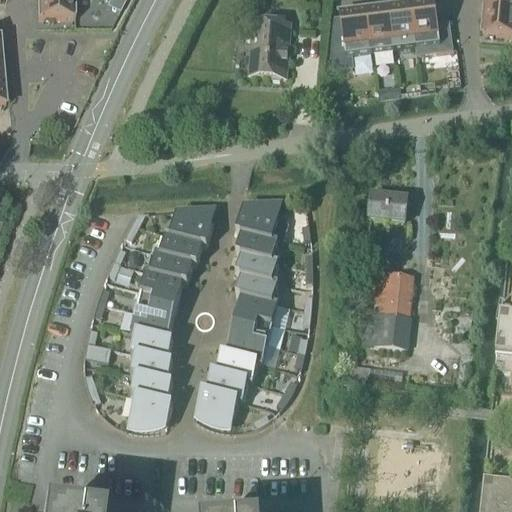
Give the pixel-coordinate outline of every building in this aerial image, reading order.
[(511,0),(485,0),(484,18),(511,20),(511,0)] [(74,1),(38,1),(38,24),(74,24),(74,1)] [(124,8),(111,1),(106,10),(119,16),(124,8)] [(435,7),(412,10),(418,54),(440,51),(439,44),(449,42),(447,28),(438,29),(435,7)] [(412,10),(389,13),(394,56),(418,54),(412,10)] [(389,13),(362,16),(368,60),(394,56),(389,13)] [(368,60),(362,16),(340,19),(343,41),(333,42),(335,57),(345,56),(345,62),(368,60)] [(511,20),(484,18),(482,39),(511,42),(511,20)] [(290,30),(253,27),(249,27),(248,43),(252,44),(249,81),(270,83),(273,86),(279,87),(283,84),(286,84),(290,30)] [(368,225),(405,229),(407,203),(371,200),(368,225)] [(236,239),(241,241),(273,249),(274,246),(278,227),(277,226),(277,227),(243,218),(242,217),(236,239)] [(133,228),(132,231),(138,235),(146,220),(137,221),(133,228)] [(175,222),(171,241),(170,244),(202,252),(207,253),(212,231),(211,231),(177,222),(175,222)] [(138,235),(132,231),(129,236),(125,244),(131,248),(138,235)] [(309,231),(308,232),(302,232),(304,247),(311,246),(310,238),(309,231)] [(166,240),(161,260),(160,263),(192,271),(197,272),(202,252),(170,244),(171,241),(166,240)] [(236,261),(241,262),(273,270),(274,267),(278,247),(274,246),(273,249),(241,241),(236,261)] [(116,263),(113,268),(121,271),(126,257),(120,254),(116,263)] [(156,259),(151,279),(150,281),(182,289),(187,290),(192,271),(160,263),(161,260),(156,259)] [(305,260),(305,275),(313,275),(312,269),(312,260),(305,260)] [(236,282),(241,283),(273,291),(273,288),(278,268),(274,267),(273,270),(241,262),(236,282)] [(121,271),(113,268),(111,273),(108,282),(115,284),(121,271)] [(146,277),(141,298),(178,308),(182,289),(150,281),(151,279),(146,277)] [(354,350),(406,356),(414,282),(368,277),(364,320),(357,319),(354,350)] [(236,303),(241,304),(273,312),(273,309),(278,289),(273,288),(273,291),(241,283),(236,303)] [(100,301),(98,309),(105,311),(110,297),(103,295),(100,301)] [(141,298),(136,319),(173,327),(178,308),(141,298)] [(305,302),(304,316),(311,317),(312,312),(312,303),(305,302)] [(440,314),(441,303),(433,302),(432,313),(440,314)] [(241,304),(236,323),(273,331),(278,310),(273,309),(273,312),(241,304)] [(511,327),(508,327),(510,309),(501,308),(494,376),(510,377),(511,397),(511,398),(511,327)] [(105,311),(98,309),(97,311),(94,323),(101,325),(105,311)] [(311,317),(304,316),(302,331),(310,332),(311,323),(311,317)] [(131,340),(135,341),(136,339),(168,347),(173,327),(136,319),(131,340)] [(236,323),(231,342),(268,352),(273,331),(236,323)] [(87,350),(88,351),(95,352),(98,338),(90,336),(89,341),(87,350)] [(130,361),(135,362),(136,360),(168,368),(173,348),(168,347),(136,339),(135,341),(130,361)] [(231,342),(226,361),(258,369),(258,372),(263,373),(268,352),(231,342)] [(300,344),(297,358),(305,360),(306,354),(308,346),(300,344)] [(85,365),(108,370),(111,355),(95,352),(88,351),(85,365)] [(305,360),(297,358),(295,373),(302,374),(304,365),(305,360)] [(130,382),(135,383),(136,380),(168,388),(173,369),(168,368),(136,360),(135,362),(130,382)] [(221,360),(217,380),(249,388),(248,390),(253,392),(258,372),(258,369),(226,361),(221,360)] [(212,378),(207,398),(239,406),(238,409),(243,410),(248,390),(249,388),(217,380),(212,378)] [(86,392),(88,397),(96,394),(91,380),(84,383),(85,388),(86,392)] [(130,403),(135,404),(136,402),(168,410),(173,390),(168,388),(136,380),(135,383),(130,403)] [(291,386),(283,399),(291,403),(292,401),(295,396),(297,391),(297,390),(291,386)] [(96,394),(88,397),(89,402),(91,406),(94,411),(101,408),(96,394)] [(239,406),(207,398),(202,397),(196,419),(198,419),(232,428),(233,428),(238,409),(239,406)] [(291,403),(283,399),(276,412),(282,415),(284,414),(287,409),(290,405),(291,403)] [(136,402),(135,404),(130,424),(131,424),(132,424),(166,432),(166,433),(167,433),(173,411),(168,410),(136,402)] [(253,428),(257,435),(262,432),(266,430),(270,427),(266,421),(253,428)] [(508,511),(511,483),(483,480),(479,511),(508,511)]
